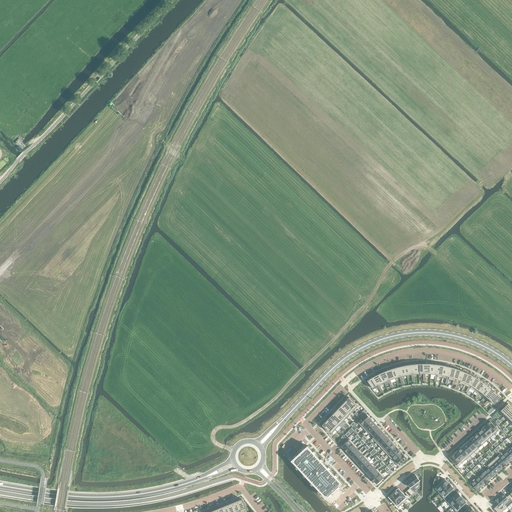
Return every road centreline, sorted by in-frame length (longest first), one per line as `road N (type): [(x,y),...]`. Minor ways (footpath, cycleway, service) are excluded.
road 1 (residential): [(511,389),(485,366),(435,350),(401,352),(353,374),(304,423),(373,499)]
road 2 (track): [(234,450),(215,443),(213,432),(273,399),(363,307),(388,265),(423,244)]
road 3 (secondary): [(511,364),(456,336),(403,333),(338,363),(279,423)]
road 4 (unclassified): [(0,182),(171,0)]
road 5 (secondary): [(207,475),(120,496),(0,485)]
